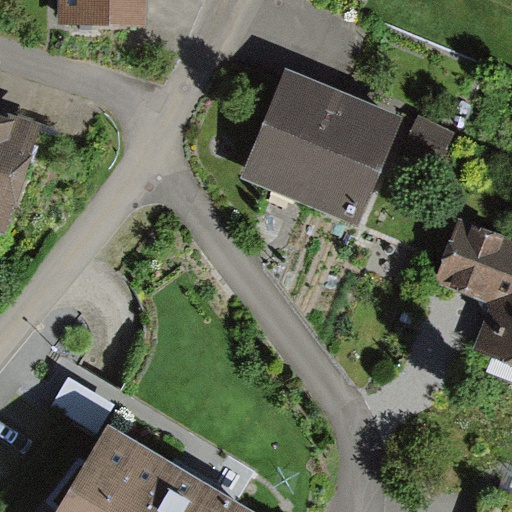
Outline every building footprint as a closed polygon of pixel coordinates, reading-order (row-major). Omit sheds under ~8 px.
[(55,0),(56,31),(153,30),(152,0),(55,0)] [(343,209),(378,119),(257,72),(222,162),(343,209)] [(440,171),(458,125),(409,107),(391,153),(440,171)] [(44,136),(0,121),(0,238),(11,241),(44,136)] [(493,227),(440,211),(420,274),(478,292),(462,340),(511,355),(511,213),(499,210),(493,227)] [(230,511),(75,421),(21,511),(230,511)]
